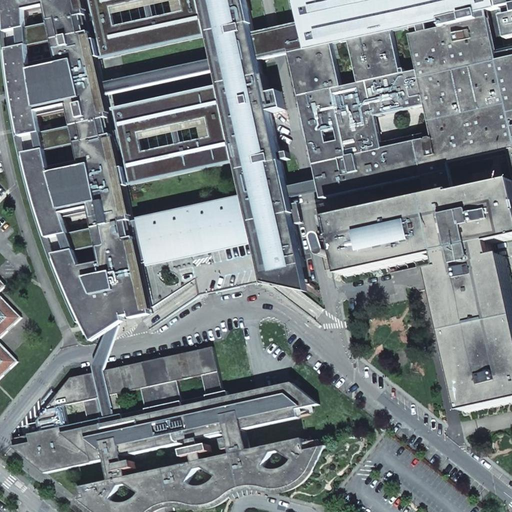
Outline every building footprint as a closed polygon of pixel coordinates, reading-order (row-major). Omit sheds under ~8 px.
[(65,291),(79,323),(114,316),(154,307),(135,223),(127,186),(111,110),(106,86),(100,60),(86,0),(1,0),(2,4),(3,26),(6,62),(9,92),(14,119),(21,157),(35,208),(50,254),(65,291)] [(116,113),(131,186),(235,163),(232,151),(240,149),(251,197),(135,223),(154,307),(196,279),(200,297),(265,282),(274,267),(282,274),(287,271),(306,266),(297,226),(293,205),(283,161),(291,159),(289,152),(281,154),(272,114),(286,110),(283,92),(268,95),(261,61),(255,34),(247,0),(90,0),(103,60),(207,37),(205,27),(213,25),(221,60),(223,70),(230,100),(222,102),(219,90),(116,113)] [(498,9),(495,0),(297,0),(302,24),(308,50),(291,54),(301,98),(421,72),(414,36),(482,22),(480,13),(498,9)] [(511,0),(495,0),(498,9),(511,6),(511,0)] [(511,51),(498,54),(490,20),(482,22),(414,36),(421,72),(301,98),(322,191),(424,169),(431,200),(334,221),(336,231),(338,241),(334,242),(334,241),(333,240),(333,239),(332,239),(331,238),(330,238),(329,238),(328,238),(327,238),(327,239),(326,239),(325,239),(325,240),(324,240),(324,241),(323,242),(323,243),(326,256),(327,257),(327,258),(328,258),(328,259),(329,259),(329,260),(330,260),(331,260),(332,260),(333,260),(334,259),(335,259),(335,258),(336,257),(336,256),(336,255),(337,254),(335,247),(339,246),(343,265),(345,276),(440,255),(444,272),(436,274),(465,412),(511,402),(511,290),(505,259),(497,260),(493,244),(511,239),(511,51)] [(302,24),(255,34),(261,61),(291,54),(308,50),(302,24)] [(221,60),(106,86),(108,96),(223,70),(221,60)] [(299,204),(293,205),(297,226),(304,224),(299,204)] [(325,269),(343,265),(339,246),(335,247),(337,254),(336,255),(336,256),(336,257),(335,258),(335,259),(334,259),(333,260),(332,260),(331,260),(330,260),(329,260),(329,259),(328,259),(328,258),(327,258),(327,257),(326,256),(323,243),(323,242),(324,241),(324,240),(325,240),(325,239),(326,239),(327,239),(327,238),(328,238),(329,238),(330,238),(331,238),(332,239),(333,239),(333,240),(334,241),(334,242),(338,241),(336,231),(318,235),(325,269)] [(274,267),(265,282),(316,321),(325,309),(305,294),(282,274),(274,267)] [(0,379),(18,362),(0,342),(0,338),(22,318),(0,294),(0,291),(6,286),(0,279),(0,379)] [(147,317),(143,321),(149,330),(200,297),(196,279),(154,307),(145,314),(147,317)] [(154,511),(155,511),(156,510),(157,510),(158,509),(159,509),(159,508),(160,508),(161,508),(161,507),(162,507),(163,507),(163,506),(164,506),(165,506),(166,506),(166,505),(167,505),(168,505),(169,505),(169,504),(170,504),(171,504),(172,504),(173,504),(174,504),(174,503),(175,503),(176,503),(177,503),(178,503),(179,503),(180,503),(181,503),(182,503),(183,503),(183,504),(184,504),(185,504),(186,504),(187,504),(188,504),(189,504),(189,505),(190,505),(191,505),(192,505),(193,506),(194,506),(195,506),(196,506),(197,506),(198,506),(199,506),(199,507),(200,507),(201,507),(202,507),(203,507),(204,507),(205,507),(206,506),(207,506),(208,506),(209,506),(210,506),(211,506),(211,505),(212,505),(213,505),(214,505),(214,504),(215,504),(216,504),(217,504),(217,503),(218,503),(219,503),(219,502),(220,502),(221,502),(221,501),(222,501),(223,501),(223,500),(224,500),(225,499),(226,499),(226,498),(227,498),(227,497),(228,497),(228,496),(227,495),(228,495),(228,494),(229,494),(229,493),(230,493),(231,492),(232,492),(232,491),(233,491),(234,491),(234,490),(235,490),(235,489),(236,489),(237,489),(238,489),(238,488),(239,488),(240,488),(241,488),(241,487),(242,487),(243,487),(242,487),(243,487),(243,488),(244,488),(245,488),(246,488),(247,488),(248,488),(248,487),(248,486),(249,486),(250,486),(251,486),(252,486),(253,486),(254,486),(255,486),(256,486),(257,486),(258,486),(259,486),(260,486),(261,486),(262,486),(263,486),(263,487),(264,487),(265,487),(266,487),(267,487),(268,487),(269,487),(270,487),(271,487),(272,487),(273,487),(274,487),(275,487),(276,487),(277,487),(278,487),(279,487),(280,487),(281,487),(282,487),(283,487),(284,487),(285,487),(286,487),(287,487),(287,486),(288,486),(289,486),(290,486),(291,486),(292,485),(293,485),(294,484),(295,484),(296,484),(296,483),(297,483),(297,482),(298,482),(299,482),(299,481),(300,481),(300,480),(301,480),(302,480),(302,479),(303,479),(303,478),(304,478),(304,477),(305,477),(306,476),(306,475),(307,475),(307,474),(308,474),(308,473),(309,473),(309,472),(310,471),(310,470),(312,471),(323,448),(307,451),(305,439),(251,451),(246,430),(300,418),(299,410),(321,405),(294,383),(230,397),(229,391),(225,392),(215,347),(98,373),(73,378),(48,410),(85,402),(90,422),(31,435),(33,443),(14,447),(19,451),(25,450),(27,457),(32,455),(34,462),(39,461),(41,468),(46,467),(48,474),(106,459),(112,480),(84,488),(86,497),(89,496),(89,499),(83,501),(94,510),(97,511),(154,511)]
